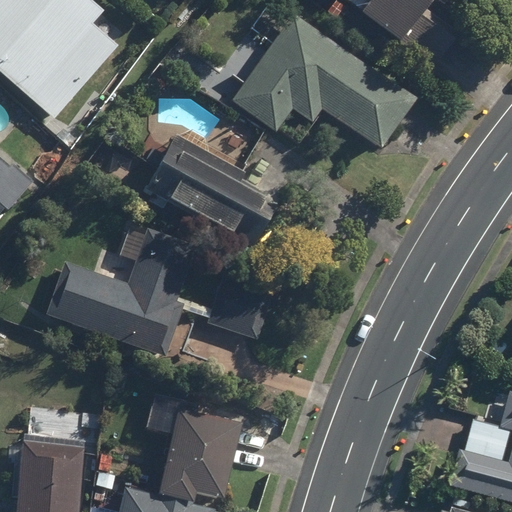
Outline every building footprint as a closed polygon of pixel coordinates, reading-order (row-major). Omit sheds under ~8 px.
[(0,0),(0,83),(48,125),(110,52),(88,34),(96,23),(69,0),(0,0)] [(429,0),(368,0),(353,21),(392,50),(429,0)] [(409,105),(288,20),(229,105),(273,136),(288,114),(307,127),(317,113),(375,153),(409,105)] [(451,43),(431,27),(410,53),(429,69),(451,43)] [(239,176),(168,139),(136,199),(221,244),(232,222),(253,233),(270,201),(236,183),(239,176)] [(0,166),(0,212),(23,187),(0,166)] [(62,266),(42,322),(158,363),(177,309),(171,307),(189,257),(144,241),(127,289),(62,266)] [(268,297),(219,278),(201,326),(250,344),(268,297)] [(465,453),(458,451),(447,490),(511,507),(511,393),(501,429),(474,422),(465,453)] [(153,503),(116,495),(111,511),(183,511),(186,501),(215,508),(234,431),(173,417),(153,503)] [(71,511),(76,450),(17,445),(11,511),(71,511)]
